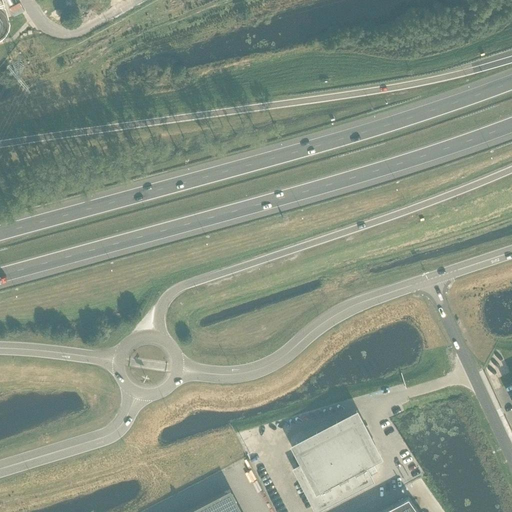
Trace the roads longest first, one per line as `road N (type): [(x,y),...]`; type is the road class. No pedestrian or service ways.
road 1 (motorway): [(0,279),(375,173),(511,125)]
road 2 (motorway): [(511,81),(366,132),(0,233)]
road 3 (motorway): [(511,59),(434,80),(0,144)]
road 4 (motorway): [(162,339),(162,303),(180,287),(511,169)]
road 5 (secondary): [(177,370),(264,367),(337,313),(430,279)]
road 6 (tertiary): [(0,469),(107,436),(137,393)]
